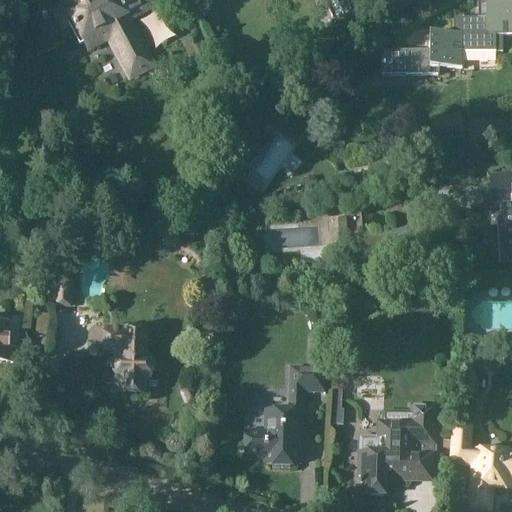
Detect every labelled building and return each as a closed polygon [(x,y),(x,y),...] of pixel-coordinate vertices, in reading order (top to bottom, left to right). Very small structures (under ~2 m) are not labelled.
[(129,21),(155,7),(151,0),(61,0),(66,8),(63,9),(60,15),(59,20),(61,24),(65,26),(70,27),(75,24),(77,28),(74,29),(77,33),(79,32),(86,45),(106,35),(131,81),(154,68),(129,21)] [(355,20),(345,0),(322,0),(336,28),(355,20)] [(385,0),(398,24),(440,2),(439,0),(385,0)] [(439,77),(439,70),(464,70),(464,55),(496,55),(496,54),(503,54),(503,38),(511,38),(511,4),(486,4),(486,21),(454,20),(454,36),(430,36),(430,52),(381,52),(382,77),(439,77)] [(275,128),(283,123),(278,115),(270,120),(275,128)] [(467,138),(461,119),(427,128),(433,148),(467,138)] [(481,169),(475,147),(447,155),(454,177),(481,169)] [(315,177),(301,181),(305,193),(318,189),(315,177)] [(501,216),(497,216),(500,266),(511,265),(511,178),(497,180),(497,181),(492,182),(493,205),(500,205),(501,216)] [(328,221),(330,249),(348,248),(346,220),(328,221)] [(204,237),(204,224),(182,223),(181,236),(204,237)] [(43,304),(57,305),(57,288),(58,283),(44,283),(43,304)] [(56,309),(71,310),(72,289),(57,288),(57,305),(56,309)] [(436,312),(453,315),(455,300),(438,297),(436,312)] [(0,363),(14,365),(15,350),(8,350),(9,327),(0,326),(0,363)] [(150,385),(151,361),(145,361),(146,334),(105,332),(104,355),(117,355),(116,382),(113,382),(112,391),(121,391),(121,397),(144,398),(144,396),(154,396),(154,385),(150,385)] [(315,338),(314,355),(326,356),(327,338),(315,338)] [(264,412),(264,432),(246,432),(245,462),(262,463),(262,466),(274,466),(274,470),(291,470),(291,467),(300,467),(302,397),(327,397),(328,370),(289,370),(288,411),(272,411),(272,412),(264,412)] [(331,390),(330,411),(341,412),(343,390),(331,390)] [(358,455),(359,455),(358,498),(385,498),(385,483),(432,483),(433,458),(434,458),(435,407),(410,407),(410,414),(382,413),(382,423),(376,423),(376,439),(358,438),(358,455)] [(442,416),(442,426),(450,426),(450,416),(442,416)] [(460,427),(454,427),(450,467),(473,468),(469,511),(489,511),(491,491),(511,492),(511,487),(511,486),(511,455),(471,453),(473,429),(471,428),(471,424),(460,423),(460,427)]
